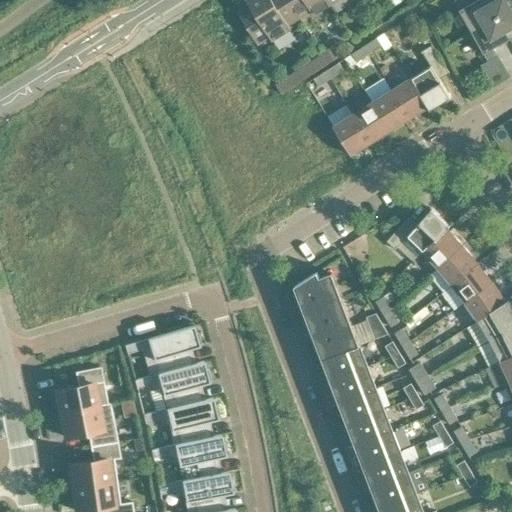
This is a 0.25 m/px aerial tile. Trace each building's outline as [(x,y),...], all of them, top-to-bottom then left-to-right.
[(300,17),(289,0),(246,0),(249,4),(237,11),(257,44),(269,37),(272,40),(279,36),(291,28),(288,25),(300,18),(300,17)] [(289,0),(300,17),(311,11),(313,15),(331,3),(328,0),(289,0)] [(459,0),(455,2),(472,32),(498,17),(488,0),(476,0),(469,4),(466,0),(459,0)] [(511,0),(488,0),(498,17),(511,9),(511,0)] [(378,13),(383,21),(391,16),(386,9),(378,13)] [(511,9),(498,17),(510,39),(511,37),(511,9)] [(498,17),(472,32),(488,61),(498,55),(494,48),(510,39),(498,17)] [(166,60),(163,62),(165,65),(166,64),(180,87),(216,65),(224,77),(231,89),(256,73),(234,38),(216,50),(205,32),(178,49),(180,52),(166,61),(166,60)] [(377,37),(364,45),(369,54),(382,45),(377,37)] [(335,44),(322,53),(328,63),(341,55),(335,44)] [(369,54),(364,45),(352,53),(357,62),(369,54)] [(431,65),(410,78),(428,105),(430,110),(451,97),(440,79),(449,72),(432,45),(422,51),(431,65)] [(328,63),(322,53),(275,83),(281,93),(328,63)] [(338,62),(327,69),(332,78),(344,70),(338,62)] [(318,86),(332,78),(327,69),(313,79),(318,86)] [(410,78),(391,90),(409,118),(428,105),(410,78)] [(391,90),(372,102),(389,130),(409,118),(391,90)] [(372,102),(353,114),(370,142),(389,130),(372,102)] [(353,114),(334,126),(340,138),(351,154),(370,142),(353,114)] [(387,241),(396,249),(407,236),(423,251),(425,253),(446,230),(450,225),(432,208),(418,224),(409,217),(387,241)] [(110,234),(87,241),(100,282),(126,273),(130,283),(173,268),(160,227),(112,242),(110,234)] [(446,230),(425,253),(438,267),(440,270),(463,245),(446,230)] [(463,245),(440,270),(453,285),(479,263),(463,245)] [(479,263),(453,285),(466,301),(467,304),(493,282),(479,263)] [(360,344),(332,272),(319,277),(317,272),(295,286),(322,357),(320,358),(320,359),(360,344)] [(493,282),(467,304),(478,320),(506,301),(493,282)] [(390,292),(376,300),(375,301),(384,314),(391,308),(388,303),(394,299),(390,292)] [(506,301),(478,320),(490,340),(511,327),(511,306),(508,300),(506,301)] [(391,308),(384,314),(391,326),(406,317),(398,304),(391,308)] [(376,313),(366,317),(375,339),(388,333),(376,313)] [(193,324),(124,345),(127,353),(141,349),(149,375),(149,376),(192,364),(187,349),(199,345),(198,344),(200,344),(197,331),(195,332),(193,324)] [(394,332),(403,346),(411,340),(403,327),(394,332)] [(511,327),(490,340),(501,361),(511,355),(511,327)] [(411,340),(403,346),(410,358),(418,353),(411,340)] [(393,341),(385,346),(392,356),(399,352),(393,341)] [(360,344),(320,359),(321,360),(323,359),(330,379),(328,380),(328,381),(368,365),(367,362),(366,363),(360,348),(361,347),(360,344)] [(399,352),(392,356),(398,367),(406,363),(399,352)] [(511,355),(501,361),(510,380),(511,378),(511,355)] [(149,375),(134,380),(136,388),(151,384),(153,389),(160,387),(166,408),(166,409),(201,400),(197,385),(208,382),(208,381),(210,380),(207,368),(205,368),(203,361),(192,364),(149,376),(149,375)] [(420,362),(409,369),(417,382),(428,376),(420,362)] [(369,369),(368,365),(328,381),(329,382),(331,381),(339,400),(336,401),(337,402),(376,387),(375,384),(374,384),(369,369)] [(77,385),(54,390),(59,413),(110,403),(110,402),(107,403),(103,380),(100,366),(75,371),(77,385)] [(428,376),(417,382),(425,394),(436,387),(428,376)] [(418,394),(411,383),(404,387),(410,398),(418,394)] [(377,390),(376,387),(337,402),(337,403),(339,402),(347,422),(344,423),(345,423),(384,408),(383,405),(382,405),(377,390)] [(442,393),(435,398),(434,398),(442,411),(451,407),(442,393)] [(424,404),(418,394),(410,398),(417,409),(424,404)] [(166,408),(143,414),(145,423),(160,419),(161,425),(169,423),(174,444),(174,445),(209,436),(205,421),(217,418),(217,417),(219,417),(216,404),(214,405),(212,397),(201,400),(166,409),(166,408)] [(110,403),(59,413),(64,436),(87,431),(90,445),(117,441),(110,403)] [(451,407),(442,411),(449,424),(458,419),(451,407)] [(386,411),(384,408),(345,423),(345,424),(347,423),(355,443),(353,444),(353,445),(393,429),(391,426),(385,412),(386,411)] [(447,431),(441,420),(433,425),(440,436),(447,431)] [(462,426),(454,431),(460,442),(470,439),(462,426)] [(394,433),(393,429),(353,445),(356,444),(363,464),(361,465),(361,466),(401,451),(399,447),(399,448),(393,433),(394,433)] [(454,442),(447,431),(440,436),(446,446),(454,442)] [(174,444),(151,449),(152,457),(167,454),(169,460),(177,458),(181,480),(181,481),(216,473),(213,458),(225,455),(225,454),(227,454),(224,441),(222,442),(220,434),(209,436),(174,445),(174,444)] [(142,437),(133,439),(135,451),(145,449),(142,437)] [(470,439),(460,442),(469,456),(477,451),(470,439)] [(92,460),(68,464),(72,487),(117,481),(114,459),(120,458),(117,441),(90,445),(92,460)] [(401,451),(361,466),(361,467),(364,466),(371,485),(369,486),(369,487),(409,472),(408,469),(407,469),(401,454),(402,454),(401,451)] [(471,471),(465,460),(457,465),(464,475),(471,471)] [(173,482),(158,484),(159,494),(175,491),(175,496),(183,494),(186,511),(211,511),(223,510),(220,494),(232,493),(232,491),(234,491),(231,478),(229,479),(228,471),(216,473),(181,481),(181,480),(173,482)] [(478,482),(471,471),(464,475),(470,486),(478,482)] [(409,472),(369,487),(370,488),(372,487),(379,507),(377,508),(417,493),(416,490),(415,490),(409,475),(410,475),(409,472)] [(117,481),(72,487),(75,510),(99,507),(99,511),(133,511),(132,501),(120,503),(117,481)] [(417,493),(377,508),(378,509),(380,508),(381,511),(433,511),(437,511),(436,510),(430,511),(424,511),(423,511),(418,497),(418,496),(417,493)]
